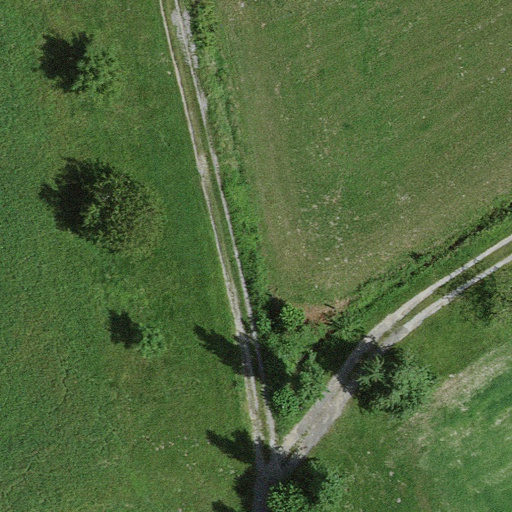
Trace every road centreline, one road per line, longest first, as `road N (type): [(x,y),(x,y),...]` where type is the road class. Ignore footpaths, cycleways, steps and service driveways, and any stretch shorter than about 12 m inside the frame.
road 1 (track): [(183,0),(258,383),(268,511)]
road 2 (track): [(265,466),(293,444),(390,322),(511,244)]
